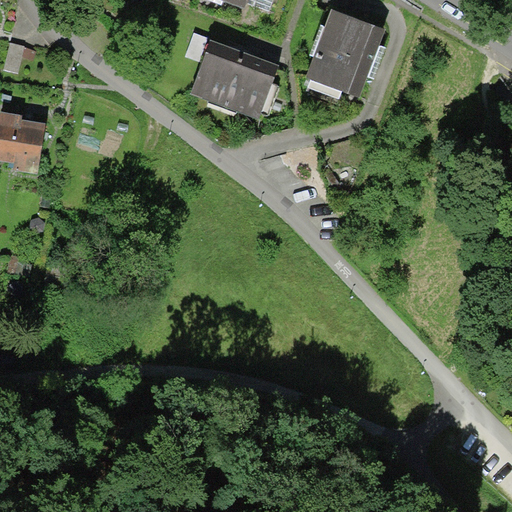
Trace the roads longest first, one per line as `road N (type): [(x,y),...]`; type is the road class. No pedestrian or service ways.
road 1 (residential): [(456,399),(330,245),(26,0)]
road 2 (track): [(0,379),(179,370),(277,388),(396,441),(423,437)]
road 3 (track): [(511,451),(456,399),(423,437),(424,469),(455,511)]
